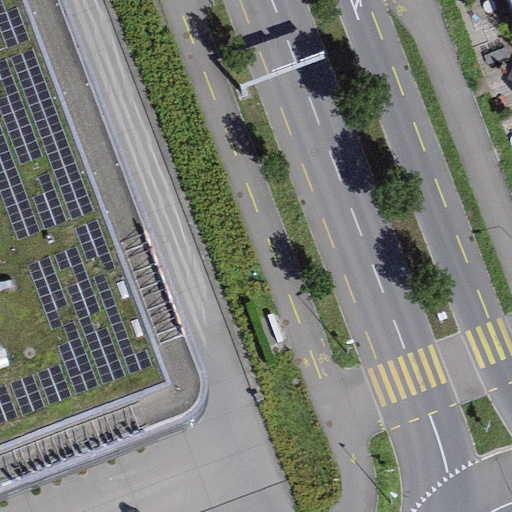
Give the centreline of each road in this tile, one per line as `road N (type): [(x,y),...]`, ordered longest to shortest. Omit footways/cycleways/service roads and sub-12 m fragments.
road 1 (secondary): [(270,0),(414,375),(453,511)]
road 2 (secondary): [(511,390),(358,0)]
